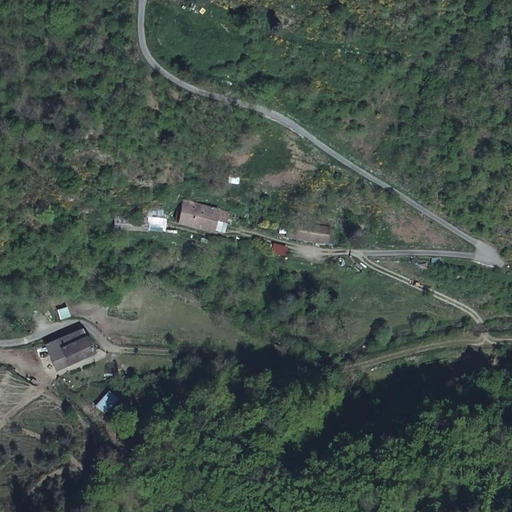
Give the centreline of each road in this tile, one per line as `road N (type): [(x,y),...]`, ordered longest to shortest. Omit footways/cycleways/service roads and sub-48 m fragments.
road 1 (unclassified): [(142,0),(148,59),(170,79),(278,114),(484,246),(475,256),(360,252)]
road 2 (track): [(106,345),(312,372),(467,339)]
